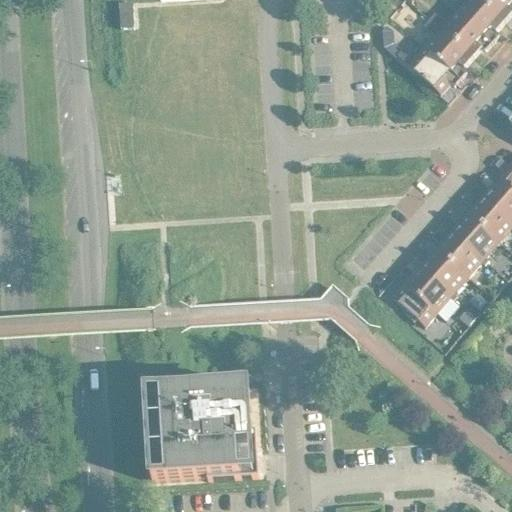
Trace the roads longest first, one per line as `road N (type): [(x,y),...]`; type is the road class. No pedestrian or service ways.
road 1 (secondary): [(114,511),(81,0)]
road 2 (secondary): [(0,5),(31,511)]
road 3 (residential): [(302,485),(277,146)]
road 4 (residential): [(503,511),(464,475),(302,485)]
road 5 (residential): [(277,146),(456,138)]
road 6 (residential): [(371,280),(466,165),(456,138)]
road 7 (residential): [(277,146),(270,0)]
